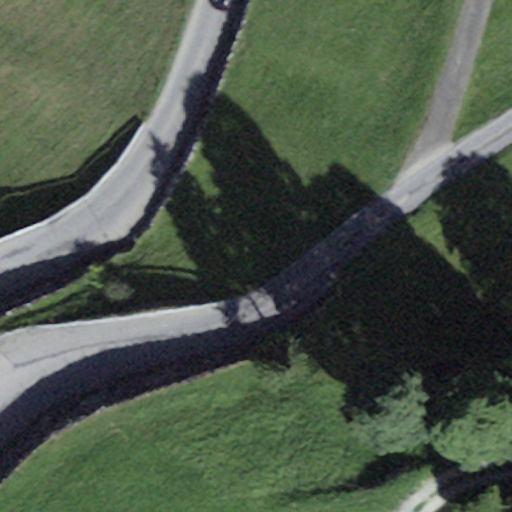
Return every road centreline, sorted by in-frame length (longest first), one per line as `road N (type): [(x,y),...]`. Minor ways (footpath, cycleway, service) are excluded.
road 1 (unclassified): [(0,413),(58,372),(287,296),(422,175),(511,120)]
road 2 (unclassified): [(211,0),(172,102),(128,180),(87,221),(0,275)]
